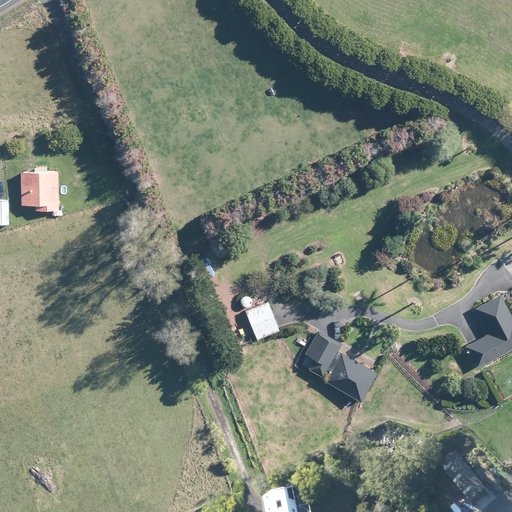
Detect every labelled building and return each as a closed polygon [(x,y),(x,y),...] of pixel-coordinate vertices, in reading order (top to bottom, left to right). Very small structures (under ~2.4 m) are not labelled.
[(56,172),(18,172),(18,207),(32,207),(32,213),(56,213),(56,172)] [(486,334),(465,347),(477,370),(511,350),(511,318),(499,296),(474,307),(486,334)] [(268,302),(243,311),(253,340),(278,331),(268,302)] [(339,343),(315,330),(296,369),(362,402),(379,369),(341,350),(339,353),(335,351),(339,343)] [(457,456),(439,471),(472,511),(490,497),(457,456)] [(299,511),(296,494),(262,500),(264,511),(299,511)]
